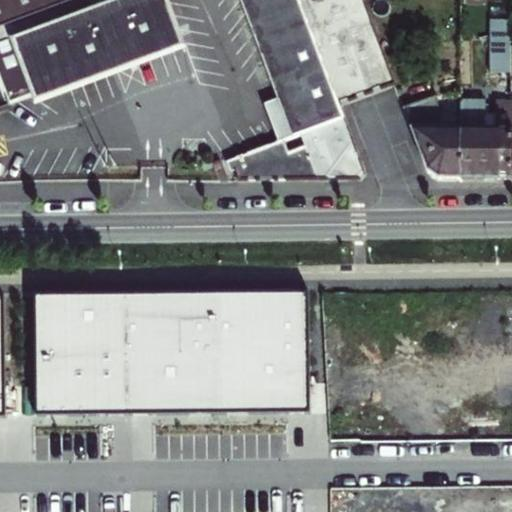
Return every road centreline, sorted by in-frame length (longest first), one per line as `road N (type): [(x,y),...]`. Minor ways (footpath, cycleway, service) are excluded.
road 1 (residential): [(0,476),(511,468)]
road 2 (tertiary): [(0,227),(511,221)]
road 3 (unknown): [(166,225),(167,146),(176,128),(232,95),(214,0)]
